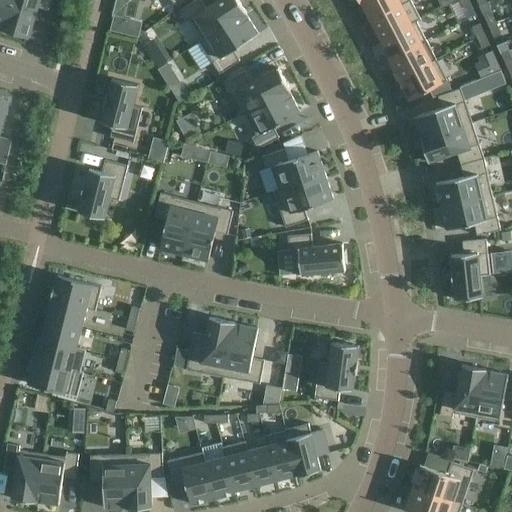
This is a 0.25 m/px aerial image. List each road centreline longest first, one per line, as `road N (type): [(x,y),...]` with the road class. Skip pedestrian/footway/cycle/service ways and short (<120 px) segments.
road 1 (residential): [(394,319),(42,245),(79,84),(0,60)]
road 2 (residential): [(394,319),(382,215),(327,68),(284,0)]
road 3 (residential): [(357,511),(390,415),(394,319)]
road 4 (residential): [(394,319),(511,341)]
